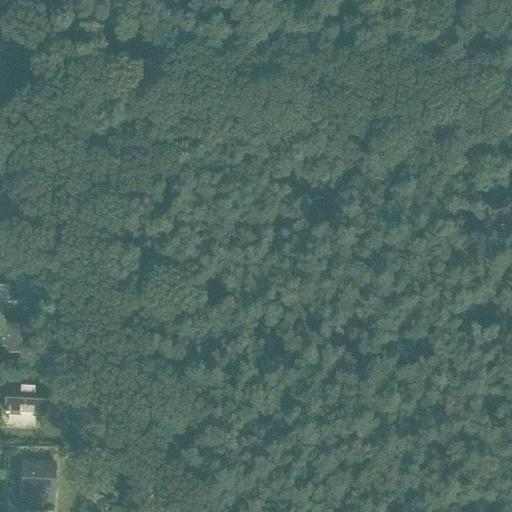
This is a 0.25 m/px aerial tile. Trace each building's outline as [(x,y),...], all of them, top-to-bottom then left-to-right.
[(0,193),(11,182),(0,171),(0,193)] [(33,305),(34,284),(51,279),(45,261),(35,263),(27,263),(17,273),(8,273),(7,287),(0,286),(0,303),(6,304),(12,304),(12,306),(17,306),(17,304),(33,305)] [(9,347),(9,354),(30,355),(31,328),(2,327),(1,347),(9,347)] [(0,425),(28,427),(29,418),(45,419),(47,393),(32,392),(33,389),(3,387),(2,419),(0,418),(0,425)] [(55,389),(55,402),(72,402),(72,389),(55,389)] [(22,465),(21,491),(20,511),(40,511),(53,511),(54,466),(22,465)]
